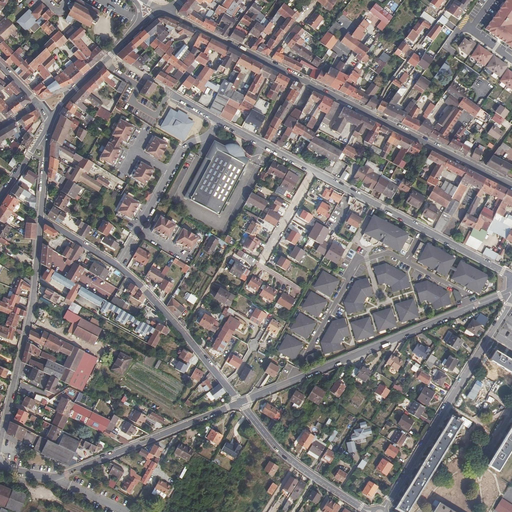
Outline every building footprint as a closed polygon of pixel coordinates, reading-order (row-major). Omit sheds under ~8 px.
[(98,11),(78,0),(75,0),(74,3),(73,4),(72,3),(69,4),(68,7),(68,9),(70,10),(69,10),(70,11),(67,15),(65,20),(71,23),(73,19),(82,24),(84,25),(89,27),(91,23),(94,25),(99,17),(96,15),(98,11)] [(189,0),(179,13),(187,19),(193,12),(195,9),(199,3),(204,6),(204,4),(201,3),(203,0),(189,0)] [(227,0),(222,7),(227,10),(232,3),(234,0),(227,0)] [(234,0),(232,3),(237,6),(243,9),(244,6),(241,4),(243,0),(244,0),(249,3),(251,0),(234,0)] [(335,0),(328,0),(324,6),(330,11),(337,1),(335,0)] [(442,0),(435,0),(432,5),(437,8),(442,0)] [(453,4),(462,11),(468,3),(470,0),(463,0),(460,4),(455,0),(453,4)] [(511,47),(511,0),(501,0),(483,26),(482,28),(511,47)] [(199,3),(195,9),(201,13),(205,7),(204,6),(199,3)] [(237,6),(232,3),(227,10),(232,14),(237,6)] [(254,12),(250,18),(256,22),(263,10),(253,3),(249,9),(254,12)] [(42,4),(31,14),(31,15),(24,21),(19,26),(25,32),(29,29),(35,23),(39,27),(46,21),(52,15),(43,6),(42,4)] [(296,13),(293,11),(285,5),(283,4),(269,22),(272,25),(279,15),(286,19),(288,17),(291,19),(296,13)] [(384,9),(377,4),(371,12),(387,24),(393,17),(384,9)] [(453,4),(447,11),(457,18),(462,11),(453,4)] [(226,13),(227,10),(222,7),(219,6),(216,11),(224,16),(226,13)] [(24,21),(31,15),(29,14),(30,12),(28,10),(16,22),(19,26),(24,21)] [(286,19),(282,24),(289,29),(301,14),(298,11),(297,11),(296,13),(291,19),(288,17),(286,19)] [(202,17),(193,12),(187,19),(202,26),(209,19),(204,17),(204,18),(202,17)] [(318,14),(315,12),(307,23),(315,29),(323,18),(318,14)] [(419,17),(420,18),(430,25),(434,20),(424,12),(419,17)] [(220,26),(218,25),(213,32),(225,38),(226,37),(237,20),(231,17),(231,16),(226,13),(224,16),(221,20),(227,24),(222,30),(219,28),(220,26)] [(240,21),(252,28),(255,23),(256,22),(250,18),(244,15),(240,21)] [(0,36),(0,37),(3,40),(16,29),(6,18),(5,17),(0,22),(0,36)] [(209,19),(202,26),(213,32),(218,25),(217,24),(217,23),(209,18),(209,19)] [(430,25),(420,18),(416,24),(422,28),(424,26),(428,29),(430,25)] [(148,36),(142,41),(147,47),(149,45),(154,40),(164,29),(162,27),(160,23),(157,19),(149,26),(143,31),(148,36)] [(168,19),(164,24),(166,25),(165,27),(168,29),(166,31),(164,29),(154,40),(161,43),(171,31),(174,28),(175,28),(178,23),(168,19)] [(364,20),(352,37),(358,41),(352,51),(357,55),(355,57),(360,61),(361,60),(365,54),(371,46),(383,31),(377,27),(369,38),(363,33),(370,25),(364,20)] [(54,30),(46,21),(39,27),(47,36),(54,30)] [(328,32),(333,36),(341,26),(335,21),(333,25),(328,32)] [(269,22),(266,27),(263,31),(264,32),(267,34),(271,30),(269,28),(272,25),(269,22)] [(39,27),(35,23),(29,29),(33,33),(39,27)] [(195,32),(178,23),(175,28),(174,28),(171,31),(172,32),(177,30),(186,35),(187,38),(190,37),(195,32)] [(249,33),(253,36),(257,30),(255,29),(257,24),(255,23),(252,28),(250,31),(249,33)] [(282,24),(278,29),(285,34),(289,29),(282,24)] [(422,28),(416,24),(405,38),(412,43),(422,28)] [(287,45),(292,49),(298,41),(302,44),(305,40),(300,36),(305,30),(303,28),(299,25),(296,26),(291,33),(295,36),(287,45)] [(247,32),(237,26),(235,30),(246,36),(249,33),(247,32)] [(258,37),(263,31),(266,27),(265,26),(260,32),(257,30),(253,36),(257,38),(258,37)] [(67,39),(75,32),(71,28),(62,36),(66,40),(67,39)] [(75,32),(67,39),(72,44),(77,40),(85,34),(83,33),(85,31),(80,28),(75,32)] [(437,28),(431,39),(435,41),(440,30),(437,28)] [(285,34),(278,29),(273,35),(276,37),(273,41),(270,47),(272,48),(273,48),(277,45),(285,34)] [(57,32),(54,30),(47,36),(50,39),(51,38),(57,32)] [(246,36),(235,30),(229,38),(241,44),(246,36)] [(57,32),(51,38),(57,45),(59,47),(66,40),(62,36),(58,31),(57,32)] [(137,36),(130,42),(135,47),(137,46),(138,45),(142,41),(148,36),(143,31),(137,36)] [(333,36),(328,32),(320,42),(330,49),(331,48),(338,40),(333,36)] [(358,41),(352,37),(347,32),(340,42),(352,51),(358,41)] [(204,43),(207,45),(210,39),(208,38),(199,34),(196,39),(204,43)] [(467,39),(462,36),(456,45),(466,53),(474,41),(469,38),(467,39)] [(45,49),(49,53),(57,45),(51,38),(50,39),(42,46),(45,49)] [(256,53),(256,52),(257,51),(262,44),(264,41),(263,40),(260,38),(259,38),(250,49),(250,50),(256,53)] [(224,55),(228,48),(210,39),(207,45),(204,50),(202,53),(200,52),(197,57),(195,60),(199,63),(204,66),(213,71),(216,72),(217,70),(218,68),(217,67),(207,61),(207,56),(205,54),(207,51),(209,48),(220,54),(218,58),(221,60),(223,61),(226,56),(224,55)] [(267,56),(272,48),(270,47),(273,41),(270,39),(266,45),(265,44),(265,46),(262,44),(257,51),(267,56)] [(9,47),(3,40),(0,43),(0,47),(4,52),(9,47)] [(91,54),(77,40),(72,44),(74,46),(86,59),(91,54)] [(161,43),(154,40),(149,45),(155,50),(161,43)] [(166,52),(169,48),(174,42),(173,40),(171,42),(170,41),(168,41),(164,45),(161,43),(155,50),(154,52),(162,58),(166,52)] [(130,65),(139,56),(147,47),(142,41),(138,45),(143,49),(137,55),(135,53),(139,49),(137,46),(135,47),(130,42),(116,56),(121,60),(122,59),(130,65)] [(308,49),(302,44),(298,41),(292,49),(317,67),(323,60),(315,54),(308,49)] [(409,47),(402,42),(397,49),(399,51),(404,54),(409,47)] [(482,64),(491,52),(477,43),(469,54),(482,64)] [(174,57),(178,60),(186,50),(188,47),(184,44),(175,55),(174,57)] [(202,53),(204,50),(194,44),(192,47),(200,52),(202,53)] [(86,71),(90,68),(84,62),(86,59),(74,46),(69,51),(76,58),(74,60),(76,62),(75,65),(76,68),(82,75),(86,71)] [(14,52),(9,47),(4,52),(7,54),(9,57),(14,52)] [(91,54),(86,59),(84,62),(90,68),(98,61),(105,55),(101,51),(97,47),(94,50),(91,54)] [(197,57),(200,52),(192,47),(192,48),(190,53),(197,57)] [(284,65),(289,57),(283,54),(285,50),(284,50),(280,47),(271,58),(284,65)] [(19,67),(23,62),(17,56),(22,51),(19,48),(14,52),(9,57),(5,61),(9,66),(14,62),(19,67)] [(232,60),(236,63),(241,54),(236,52),(228,48),(224,55),(226,56),(223,61),(220,66),(219,66),(218,68),(217,70),(223,74),(225,69),(226,69),(232,60)] [(27,67),(23,62),(19,67),(14,71),(24,81),(36,70),(41,64),(51,55),(51,54),(49,53),(45,49),(27,67)] [(178,60),(182,63),(190,53),(186,50),(178,60)] [(398,53),(395,51),(394,53),(404,61),(406,58),(398,53)] [(167,62),(172,56),(170,54),(166,52),(162,58),(167,62)] [(190,53),(182,63),(183,64),(189,68),(191,65),(195,60),(197,57),(190,53)] [(139,56),(130,65),(133,66),(139,70),(149,57),(146,54),(142,58),(139,56)] [(254,61),(241,54),(236,63),(250,70),(254,73),(255,73),(253,75),(254,76),(253,78),(254,79),(262,66),(259,64),(254,61)] [(505,64),(492,54),(484,65),(498,75),(505,64)] [(41,64),(46,70),(55,61),(51,55),(41,64)] [(174,57),(172,56),(167,62),(171,64),(163,73),(160,71),(155,78),(161,82),(167,75),(173,66),(178,60),(174,57)] [(289,57),(284,65),(286,66),(285,66),(299,73),(303,65),(289,57)] [(386,64),(376,57),(374,60),(383,67),(386,64)] [(429,64),(421,58),(415,66),(423,72),(429,64)] [(178,70),(183,64),(182,63),(178,60),(173,66),(178,70)] [(312,70),(314,67),(304,62),(303,65),(312,70)] [(316,81),(330,87),(339,72),(344,65),(340,62),(336,70),(330,68),(329,71),(327,75),(324,73),(321,71),(316,81)] [(63,71),(73,83),(77,79),(82,75),(76,68),(75,65),(73,63),(64,70),(63,71)] [(41,64),(36,70),(44,80),(51,76),(46,70),(41,64)] [(183,64),(178,70),(179,71),(173,79),(167,75),(161,82),(172,88),(183,75),(186,77),(191,71),(189,70),(190,69),(189,68),(183,64)] [(213,71),(204,66),(198,75),(207,81),(209,82),(213,71)] [(240,70),(234,66),(226,81),(223,79),(220,85),(230,89),(240,70)] [(268,68),(262,66),(254,79),(250,86),(248,91),(245,96),(244,96),(240,103),(237,110),(247,116),(250,110),(257,97),(258,96),(254,95),(264,77),(267,79),(268,77),(271,70),(268,68)] [(316,68),(314,67),(312,70),(309,77),(316,81),(321,71),(316,68)] [(378,74),(369,67),(368,68),(364,76),(372,83),(378,74)] [(110,74),(103,68),(100,71),(97,74),(103,81),(108,84),(111,86),(113,88),(115,85),(109,80),(106,78),(110,74)] [(157,70),(154,68),(148,75),(153,79),(157,73),(156,71),(157,70)] [(348,78),(351,80),(353,81),(355,82),(359,76),(355,73),(358,70),(355,68),(353,70),(348,78)] [(511,88),(511,71),(506,68),(498,80),(511,88)] [(339,72),(330,87),(338,91),(348,78),(353,70),(352,69),(347,76),(339,72)] [(271,81),(274,83),(278,73),(275,72),(271,70),(268,77),(271,79),(272,79),(271,81)] [(73,83),(63,71),(57,77),(59,80),(56,82),(61,88),(65,86),(73,83)] [(409,75),(405,72),(401,79),(405,82),(409,75)] [(281,86),(279,90),(282,92),(284,88),(285,88),(290,79),(278,73),(274,83),(281,86)] [(82,88),(90,94),(93,91),(96,88),(97,88),(99,86),(99,85),(103,81),(97,74),(89,81),(85,85),(82,88)] [(205,85),(207,81),(198,75),(192,84),(195,86),(202,90),(204,92),(207,87),(205,85)] [(424,121),(422,124),(416,131),(428,137),(429,136),(435,139),(449,118),(458,106),(464,97),(472,86),(456,75),(446,90),(451,94),(445,102),(450,106),(445,108),(433,127),(424,121)] [(430,83),(420,76),(413,87),(422,94),(424,91),(430,83)] [(351,80),(348,78),(338,91),(345,94),(350,86),(348,85),(351,80)] [(156,85),(148,80),(140,93),(149,98),(156,85)] [(400,89),(402,86),(403,85),(395,80),(392,83),(400,89)] [(17,86),(12,81),(11,82),(6,86),(10,90),(14,93),(16,96),(21,92),(16,87),(17,86)] [(61,88),(56,82),(55,81),(47,87),(46,88),(38,96),(42,99),(51,95),(50,93),(61,88)] [(125,88),(127,84),(122,81),(116,91),(122,94),(125,88)] [(293,81),(289,88),(291,89),(298,93),(302,86),(293,81)] [(38,96),(46,88),(42,82),(37,86),(35,84),(30,88),(33,90),(32,91),(38,96)] [(208,87),(216,92),(219,88),(210,83),(208,87)] [(273,101),(279,90),(281,86),(274,83),(266,97),(273,101)] [(372,83),(366,91),(359,101),(366,104),(365,106),(374,110),(378,101),(372,98),(379,88),(372,83)] [(135,89),(129,84),(116,105),(124,110),(125,108),(133,92),(135,89)] [(195,86),(192,84),(184,96),(187,98),(195,86)] [(216,92),(218,93),(240,103),(244,96),(230,89),(220,85),(219,88),(216,92)] [(354,88),(350,86),(345,94),(350,97),(354,88)] [(404,87),(402,86),(400,89),(391,102),(383,112),(390,116),(396,108),(394,107),(406,90),(403,88),(404,87)] [(215,99),(218,93),(216,92),(208,87),(207,87),(204,92),(215,99)] [(90,94),(82,88),(76,94),(69,101),(78,107),(84,111),(87,108),(83,105),(82,105),(81,104),(86,98),(98,108),(102,103),(90,94)] [(359,90),(358,91),(353,98),(359,101),(366,91),(362,88),(359,90)] [(285,100),(292,104),(298,93),(291,89),(289,93),(287,92),(283,99),(285,100)] [(197,103),(204,92),(202,90),(195,102),(197,103)] [(319,104),(324,97),(320,94),(313,91),(302,112),(305,115),(308,113),(314,102),(315,102),(319,104)] [(237,110),(240,103),(218,93),(215,99),(209,110),(230,122),(237,110)] [(25,96),(18,102),(22,107),(30,100),(25,96)] [(326,114),(333,101),(329,99),(324,97),(319,104),(315,112),(317,113),(318,110),(322,112),(326,114)] [(480,108),(464,97),(458,106),(474,117),(480,108)] [(280,106),(273,117),(281,121),(292,104),(285,100),(282,105),(282,104),(281,106),(280,106)] [(383,112),(391,102),(388,100),(385,103),(381,101),(377,110),(383,112)] [(64,109),(80,120),(83,116),(81,115),(75,111),(78,107),(69,101),(67,105),(64,109)] [(339,104),(333,101),(326,114),(324,118),(330,121),(338,105),(339,104)] [(22,108),(22,107),(18,102),(10,108),(13,114),(15,113),(22,108)] [(394,118),(401,122),(407,114),(413,107),(414,105),(414,104),(411,102),(404,112),(399,110),(394,118)] [(435,106),(431,104),(425,113),(425,114),(426,115),(427,116),(435,106)] [(508,110),(499,104),(494,111),(503,118),(508,110)] [(0,112),(6,119),(13,114),(10,108),(8,105),(0,111),(0,112)] [(84,111),(78,107),(75,111),(81,115),(84,111)] [(170,107),(160,127),(185,140),(194,121),(188,117),(189,114),(178,109),(177,111),(170,107)] [(353,125),(357,127),(362,117),(358,114),(344,107),(336,122),(334,122),(331,129),(330,129),(340,134),(347,122),(353,125)] [(416,131),(422,124),(415,120),(420,111),(415,108),(414,107),(408,115),(407,114),(401,122),(401,124),(416,131)] [(80,120),(64,109),(63,108),(62,110),(61,111),(59,114),(60,114),(86,131),(90,126),(83,121),(80,120)] [(110,115),(98,108),(95,115),(107,121),(110,115)] [(289,116),(297,120),(302,112),(295,108),(289,116)] [(399,110),(396,108),(390,116),(394,118),(399,110)] [(21,119),(14,123),(18,129),(20,127),(19,125),(24,121),(28,125),(33,119),(35,121),(39,116),(39,115),(36,110),(21,118),(21,119)] [(254,122),(258,114),(250,110),(247,116),(244,122),(251,126),(254,122)] [(81,142),(86,131),(60,114),(56,126),(54,129),(54,130),(51,138),(62,145),(65,137),(67,131),(69,127),(78,132),(76,136),(81,142)] [(85,118),(83,121),(90,126),(94,118),(87,114),(85,118)] [(254,122),(251,126),(258,130),(264,117),(258,114),(254,122)] [(287,127),(292,130),(296,122),(297,120),(289,116),(284,125),(287,127)] [(281,121),(273,117),(268,127),(269,128),(263,139),(269,142),(280,123),(281,121)] [(316,120),(311,117),(305,128),(306,128),(310,131),(316,120)] [(374,123),(362,117),(357,127),(352,136),(357,139),(360,135),(361,135),(365,128),(370,130),(374,123)] [(330,121),(324,118),(319,126),(325,129),(328,125),(330,121)] [(435,139),(447,146),(451,141),(444,136),(454,122),(449,118),(435,139)] [(120,120),(116,127),(129,135),(133,127),(127,123),(120,120)] [(301,136),(306,128),(305,128),(296,122),(292,130),(288,136),(295,141),(294,143),(296,144),(301,136)] [(375,122),(374,123),(370,130),(377,134),(379,131),(382,126),(375,122)] [(19,131),(18,129),(14,123),(9,127),(8,126),(3,130),(0,131),(0,142),(3,146),(8,144),(5,139),(8,138),(11,136),(12,137),(14,136),(15,137),(16,138),(21,135),(20,132),(19,131)] [(20,132),(21,135),(22,136),(30,127),(28,125),(20,132)] [(484,129),(478,125),(475,128),(478,129),(475,133),(480,135),(484,129)] [(503,132),(493,125),(488,132),(498,139),(503,132)] [(382,126),(379,131),(386,135),(390,137),(387,142),(393,145),(398,134),(392,131),(389,129),(382,126)] [(30,127),(22,136),(21,138),(23,140),(20,145),(26,149),(30,142),(32,139),(27,135),(29,132),(30,132),(33,129),(30,127)] [(125,142),(129,135),(116,127),(112,135),(119,138),(118,139),(121,140),(125,142)] [(129,136),(126,142),(128,143),(136,128),(134,127),(129,136)] [(282,148),(288,136),(292,130),(287,127),(279,142),(277,142),(276,145),(282,148)] [(457,151),(461,144),(457,142),(458,141),(457,140),(458,139),(456,137),(458,135),(460,137),(465,129),(463,128),(461,127),(451,141),(447,146),(457,151)] [(310,141),(314,135),(315,133),(310,131),(306,128),(301,136),(310,141)] [(377,134),(370,130),(367,136),(374,139),(377,134)] [(398,134),(393,145),(396,147),(397,147),(398,145),(402,147),(401,150),(392,164),(398,166),(401,161),(407,151),(413,141),(402,136),(398,134)] [(16,138),(15,137),(13,138),(12,137),(11,136),(8,138),(5,139),(8,144),(3,146),(0,142),(0,148),(1,148),(3,150),(12,159),(13,156),(14,155),(8,149),(11,147),(10,145),(15,142),(16,143),(20,139),(21,138),(22,136),(21,135),(16,138)] [(119,138),(112,135),(110,139),(108,142),(114,146),(115,145),(118,139),(119,138)] [(144,150),(146,151),(154,136),(152,135),(144,150)] [(322,156),(329,143),(314,135),(310,141),(307,147),(322,156)] [(154,136),(146,151),(147,152),(155,137),(154,136)] [(357,139),(352,136),(347,146),(351,149),(357,139)] [(374,139),(367,136),(363,143),(365,144),(366,142),(371,145),(374,139)] [(161,140),(155,137),(147,152),(151,154),(150,155),(153,156),(153,155),(159,159),(162,155),(166,149),(165,148),(168,144),(161,140)] [(16,152),(20,145),(23,140),(21,138),(20,139),(16,143),(15,142),(10,145),(11,147),(16,152)] [(82,172),(86,175),(87,173),(88,173),(88,172),(90,170),(93,163),(86,159),(75,153),(62,145),(51,138),(49,144),(51,145),(50,150),(49,157),(58,161),(60,162),(61,160),(58,158),(59,156),(61,152),(79,162),(78,163),(77,166),(83,169),(82,172)] [(223,146),(214,141),(205,159),(184,197),(219,215),(248,159),(244,157),(243,154),(242,150),(239,148),(236,146),(233,145),(229,144),(226,145),(223,146)] [(422,146),(413,141),(407,151),(415,155),(413,158),(415,159),(422,146)] [(114,146),(108,142),(100,157),(106,161),(112,165),(121,149),(117,147),(115,145),(114,146)] [(343,150),(329,143),(322,156),(330,160),(332,156),(338,159),(341,153),(343,150)] [(345,146),(343,150),(341,153),(355,161),(359,154),(351,149),(347,146),(345,146)] [(465,155),(470,149),(466,147),(464,146),(459,152),(465,155)] [(503,150),(499,147),(486,166),(505,176),(511,167),(498,157),(503,150)] [(470,149),(465,155),(478,162),(483,152),(475,148),(474,151),(470,149)] [(112,165),(113,165),(121,150),(121,149),(112,165)] [(124,151),(121,150),(113,165),(115,166),(124,151)] [(432,161),(433,162),(437,154),(431,151),(425,162),(430,165),(432,161)] [(388,154),(383,152),(380,157),(385,160),(386,159),(388,154)] [(437,154),(433,162),(437,164),(441,156),(437,154)] [(18,160),(13,156),(12,159),(8,164),(13,168),(18,160)] [(338,159),(332,156),(330,160),(328,165),(333,168),(336,163),(338,160),(338,159)] [(441,156),(437,164),(430,176),(437,179),(444,168),(448,160),(444,158),(441,156)] [(48,168),(60,175),(62,172),(56,169),(57,165),(58,161),(49,157),(49,161),(48,168)] [(467,169),(448,160),(444,168),(463,177),(467,169)] [(130,176),(131,177),(140,162),(138,161),(130,176)] [(410,166),(401,161),(398,166),(407,172),(410,166)] [(140,162),(131,177),(133,177),(141,162),(140,162)] [(145,165),(141,162),(133,177),(139,181),(145,185),(148,180),(152,174),(151,174),(154,169),(147,166),(148,165),(145,164),(145,165)] [(287,171),(272,162),(267,172),(270,174),(271,173),(282,179),(287,171)] [(360,180),(364,182),(371,169),(365,165),(364,167),(360,165),(355,174),(354,176),(356,177),(355,179),(359,181),(360,180)] [(75,169),(70,166),(63,177),(65,178),(68,180),(71,175),(75,169)] [(83,169),(77,166),(75,169),(71,175),(68,180),(75,184),(78,179),(98,191),(101,187),(104,189),(105,186),(96,181),(86,175),(82,172),(83,169)] [(63,177),(60,175),(48,168),(48,172),(47,177),(60,184),(62,182),(65,178),(63,177)] [(371,169),(364,182),(366,183),(365,186),(373,190),(374,188),(378,180),(380,176),(373,172),(374,170),(371,169)] [(479,175),(467,169),(463,177),(456,190),(453,196),(450,200),(452,201),(453,200),(457,202),(468,184),(476,188),(475,190),(478,192),(486,178),(479,175)] [(38,176),(29,170),(28,171),(27,171),(25,174),(26,175),(24,178),(33,184),(37,178),(38,176)] [(349,174),(344,172),(340,179),(345,182),(349,174)] [(286,176),(280,186),(286,190),(291,192),(300,178),(293,173),(290,178),(286,176)] [(96,181),(105,186),(107,187),(109,183),(98,176),(96,181)] [(387,181),(380,176),(378,180),(374,188),(382,193),(388,182),(390,179),(389,178),(387,181)] [(437,179),(430,176),(426,182),(434,186),(437,180),(437,179)] [(490,195),(491,194),(496,184),(491,181),(486,178),(478,192),(469,208),(466,213),(473,217),(476,212),(474,210),(476,207),(476,206),(484,192),(490,195)] [(123,181),(120,179),(113,191),(121,195),(127,184),(123,181)] [(400,185),(390,179),(388,182),(398,188),(400,185)] [(400,185),(398,188),(407,193),(412,185),(402,179),(400,185)] [(75,184),(68,180),(64,188),(61,192),(63,193),(70,197),(73,199),(81,187),(75,184)] [(398,188),(388,182),(382,193),(391,199),(398,188)] [(430,193),(434,186),(426,182),(423,189),(429,192),(430,193)] [(31,194),(27,191),(20,187),(15,184),(12,189),(10,192),(18,198),(20,196),(21,196),(22,194),(26,197),(24,200),(29,203),(28,207),(35,212),(35,197),(31,194)] [(498,208),(507,189),(496,184),(491,194),(498,198),(494,206),(495,206),(498,208)] [(280,186),(279,185),(275,191),(283,195),(286,190),(280,186)] [(448,185),(444,191),(453,196),(456,190),(448,185)] [(434,186),(430,193),(429,195),(435,199),(441,189),(437,187),(434,186)] [(334,190),(331,188),(329,191),(326,189),(322,196),(328,199),(331,195),(333,197),(334,195),(331,194),(332,192),(338,196),(337,198),(339,199),(338,201),(339,202),(343,195),(340,193),(339,194),(333,191),(334,190)] [(450,200),(453,196),(444,191),(441,189),(435,199),(434,201),(446,207),(450,200)] [(507,204),(511,206),(511,191),(507,189),(498,208),(493,217),(487,229),(492,232),(507,204)] [(268,200),(252,190),(247,200),(263,209),(268,200)] [(424,198),(412,191),(406,202),(411,205),(410,207),(409,210),(411,211),(412,209),(414,206),(418,209),(424,198)] [(1,205),(12,211),(16,205),(18,206),(19,204),(18,203),(19,202),(8,194),(4,200),(1,205)] [(62,194),(61,194),(54,205),(61,210),(67,213),(69,209),(65,207),(70,199),(69,198),(62,194)] [(133,200),(126,196),(117,211),(124,215),(130,218),(139,203),(133,200)] [(358,200),(350,197),(348,202),(352,204),(351,205),(354,206),(358,200)] [(283,201),(277,198),(263,220),(274,227),(281,216),(276,213),(283,201)] [(452,201),(450,200),(446,207),(443,212),(450,215),(452,216),(459,203),(457,202),(453,200),(452,201)] [(330,207),(322,202),(316,211),(325,216),(330,207)] [(142,205),(139,203),(130,218),(133,220),(142,205)] [(438,210),(427,203),(421,215),(432,221),(438,210)] [(0,220),(2,222),(5,224),(8,219),(11,213),(12,211),(1,205),(0,206),(0,220)] [(53,207),(52,207),(47,216),(55,221),(57,217),(62,220),(65,215),(60,212),(53,207)] [(450,215),(443,212),(439,219),(448,224),(450,220),(448,219),(450,215)] [(485,233),(487,229),(493,217),(490,216),(482,212),(478,219),(473,229),(479,232),(481,229),(484,231),(484,232),(485,233)] [(356,229),(362,219),(351,213),(346,222),(356,229)] [(473,217),(466,213),(461,222),(473,229),(478,219),(473,217)] [(165,219),(156,214),(153,221),(153,222),(156,223),(155,225),(155,226),(153,229),(168,238),(172,232),(179,236),(176,242),(191,250),(193,247),(194,247),(195,245),(198,246),(202,240),(194,235),(179,227),(171,223),(171,222),(165,219)] [(317,215),(315,214),(313,216),(308,214),(305,220),(309,222),(309,224),(311,225),(317,215)] [(408,235),(400,231),(401,230),(380,219),(379,220),(373,216),(363,236),(366,242),(372,245),(378,243),(379,241),(395,249),(395,248),(400,251),(401,249),(407,252),(414,239),(408,236),(408,235)] [(448,224),(439,219),(437,223),(434,229),(442,233),(448,224)] [(84,223),(78,220),(75,225),(81,228),(84,223)] [(113,226),(104,221),(98,231),(107,237),(113,226)] [(246,232),(250,234),(254,237),(258,230),(260,229),(261,227),(261,226),(252,221),(246,232)] [(5,224),(2,222),(0,224),(0,236),(4,239),(6,236),(6,235),(10,227),(5,224)] [(35,224),(27,223),(25,237),(25,238),(32,239),(35,239),(37,224),(35,224)] [(87,225),(84,223),(81,228),(78,234),(84,239),(91,227),(87,225)] [(310,239),(316,242),(324,228),(316,223),(308,237),(310,239)] [(58,232),(46,225),(44,225),(43,231),(54,238),(58,232)] [(337,235),(324,228),(316,242),(320,244),(319,247),(327,252),(337,235)] [(168,238),(153,229),(151,232),(167,241),(168,238)] [(471,232),(470,231),(463,244),(465,245),(468,238),(471,232)] [(254,237),(250,234),(243,247),(251,252),(252,251),(252,252),(254,248),(256,244),(258,245),(261,241),(254,237)] [(118,245),(105,237),(102,242),(115,250),(118,245)] [(212,237),(211,237),(204,249),(210,253),(218,241),(217,240),(212,237)] [(191,250),(176,242),(174,245),(189,254),(191,250)] [(455,258),(448,255),(449,254),(435,247),(435,248),(427,244),(426,245),(420,242),(413,255),(420,258),(419,260),(426,264),(426,265),(434,269),(434,268),(439,271),(438,272),(446,276),(455,258)] [(62,256),(67,259),(74,263),(84,248),(76,243),(72,250),(70,249),(67,247),(62,256)] [(40,264),(47,268),(50,270),(51,258),(52,252),(52,250),(42,244),(42,247),(42,252),(40,264)] [(151,255),(138,248),(132,258),(145,265),(151,255)] [(299,252),(293,248),(287,257),(294,261),(299,252)] [(498,254),(486,248),(483,254),(495,261),(498,254)] [(257,260),(239,250),(236,255),(250,263),(249,264),(253,266),(257,260)] [(69,272),(65,278),(74,283),(74,284),(78,278),(79,277),(80,275),(80,274),(83,269),(82,268),(74,263),(67,259),(65,262),(72,267),(71,269),(69,272)] [(288,262),(283,259),(278,266),(284,269),(288,262)] [(185,264),(177,260),(175,263),(183,268),(185,264)] [(471,289),(479,293),(481,290),(484,291),(487,288),(489,285),(489,281),(487,279),(488,276),(481,272),(481,273),(467,266),(468,265),(461,261),(451,279),(458,282),(459,281),(472,289),(471,289)] [(109,272),(94,263),(89,272),(104,281),(109,272)] [(235,263),(233,267),(245,275),(246,272),(244,271),(245,268),(239,265),(235,263)] [(375,267),(380,283),(386,282),(393,285),(394,291),(411,286),(407,275),(386,264),(375,267)] [(161,273),(151,266),(145,275),(156,282),(161,273)] [(247,276),(245,275),(233,267),(230,272),(245,281),(247,276)] [(65,278),(50,270),(47,268),(41,280),(47,283),(50,278),(70,290),(74,283),(65,278)] [(315,287),(330,296),(339,280),(323,271),(315,287)] [(258,279),(253,276),(247,285),(257,291),(262,283),(258,280),(258,279)] [(31,281),(25,277),(22,280),(31,286),(31,281)] [(22,280),(19,278),(14,289),(20,291),(21,288),(30,291),(30,288),(31,286),(22,280)] [(373,295),(368,278),(357,282),(345,302),(348,313),(365,309),(363,303),(367,296),(373,295)] [(167,281),(163,279),(159,287),(168,292),(172,284),(170,283),(171,281),(168,279),(167,281)] [(452,302),(449,291),(428,280),(417,284),(422,300),(427,298),(435,302),(436,308),(452,302)] [(70,290),(66,298),(72,302),(76,295),(80,287),(77,285),(76,285),(74,284),(74,283),(70,290)] [(130,297),(133,298),(138,290),(139,288),(130,283),(126,289),(132,294),(130,297)] [(277,293),(266,285),(260,295),(272,302),(277,293)] [(80,287),(76,295),(98,307),(103,300),(80,287)] [(70,306),(72,302),(66,298),(47,288),(45,292),(45,293),(43,297),(52,302),(56,304),(59,298),(64,301),(64,302),(70,306)] [(461,290),(455,288),(454,290),(459,299),(464,296),(461,290)] [(217,293),(228,299),(230,295),(220,289),(217,293)] [(138,290),(133,298),(142,304),(143,302),(145,298),(138,290)] [(327,301),(312,292),(303,308),(318,316),(327,301)] [(233,302),(228,299),(217,293),(215,298),(214,298),(226,305),(229,308),(233,302)] [(4,297),(2,302),(14,307),(15,303),(18,304),(20,298),(18,297),(18,296),(12,294),(11,297),(8,295),(7,298),(4,297)] [(295,301),(283,294),(277,304),(283,308),(284,307),(290,311),(295,301)] [(197,299),(191,295),(187,300),(194,305),(197,299)] [(43,297),(41,296),(40,299),(50,305),(52,302),(43,297)] [(121,311),(126,303),(114,297),(110,304),(115,307),(121,311)] [(186,309),(172,297),(166,306),(177,318),(186,309)] [(402,321),(419,316),(414,299),(397,304),(402,321)] [(11,312),(14,307),(2,302),(0,301),(0,310),(10,314),(11,314),(11,312)] [(115,307),(105,301),(99,311),(104,314),(107,309),(112,312),(115,307)] [(81,307),(72,302),(70,306),(68,310),(77,315),(81,307)] [(127,302),(126,303),(121,311),(124,312),(130,304),(127,302)] [(159,313),(149,302),(146,306),(158,314),(159,313)] [(19,309),(14,307),(11,312),(19,316),(21,310),(19,309)] [(115,307),(112,312),(117,315),(115,320),(119,323),(125,313),(124,312),(121,311),(115,307)] [(380,330),(397,325),(392,308),(375,313),(380,330)] [(267,315),(256,309),(251,317),(261,322),(264,318),(265,319),(267,315)] [(11,314),(10,314),(9,317),(6,325),(15,329),(18,321),(19,317),(24,319),(24,317),(25,318),(26,316),(27,312),(21,310),(19,316),(11,312),(11,314)] [(77,315),(68,310),(63,319),(73,323),(77,326),(79,321),(81,317),(77,315)] [(228,320),(222,330),(231,335),(234,329),(236,330),(240,323),(231,318),(232,315),(227,312),(226,313),(225,315),(223,318),(228,320)] [(125,313),(119,323),(124,326),(127,321),(132,324),(135,318),(125,313)] [(202,319),(211,325),(212,324),(213,324),(215,321),(211,318),(212,317),(209,316),(209,317),(205,314),(202,319)] [(292,329),(307,338),(316,323),(301,314),(292,329)] [(217,329),(211,325),(202,319),(198,317),(197,319),(196,322),(215,333),(217,329)] [(369,317),(353,323),(358,340),(375,334),(369,317)] [(102,323),(93,318),(90,322),(99,328),(102,323)] [(135,318),(132,324),(136,326),(134,331),(139,334),(145,324),(135,318)] [(350,334),(345,318),(334,322),(323,342),(326,353),(342,349),(340,343),(344,336),(350,334)] [(481,325),(473,319),(466,329),(474,334),(475,335),(481,325)] [(160,324),(153,320),(151,324),(155,326),(153,329),(155,330),(156,331),(163,334),(166,336),(170,331),(159,324),(160,324)] [(281,325),(272,320),(267,329),(272,332),(272,334),(275,335),(276,334),(281,325)] [(0,335),(12,341),(15,329),(6,325),(5,328),(3,327),(4,323),(0,321),(0,335)] [(77,326),(98,337),(100,332),(79,321),(77,326)] [(77,327),(77,326),(73,323),(68,332),(73,335),(77,327)] [(246,327),(240,323),(236,330),(235,331),(241,335),(246,327)] [(145,324),(139,334),(144,337),(146,332),(152,335),(155,330),(153,329),(145,324)] [(98,337),(77,327),(73,335),(93,345),(98,337)] [(231,335),(222,330),(216,341),(214,345),(212,348),(220,353),(231,335)] [(28,338),(44,346),(50,335),(45,333),(43,332),(41,336),(30,331),(28,338)] [(163,334),(156,331),(149,344),(156,348),(163,334)] [(50,335),(44,346),(58,353),(59,352),(69,356),(73,347),(50,335)] [(280,351),(295,360),(304,344),(288,335),(280,351)] [(463,341),(452,335),(446,344),(457,351),(463,341)] [(25,364),(34,368),(36,369),(36,368),(43,371),(45,367),(44,366),(30,360),(31,355),(34,356),(35,355),(39,356),(41,351),(32,345),(27,343),(25,351),(23,357),(22,362),(25,364)] [(424,347),(418,343),(413,351),(424,359),(430,349),(425,346),(424,347)] [(79,362),(84,352),(73,347),(69,356),(64,367),(75,372),(79,362)] [(193,354),(184,349),(183,351),(181,349),(179,353),(181,355),(179,358),(188,362),(193,354)] [(440,354),(434,350),(427,360),(433,364),(440,354)] [(511,361),(503,356),(495,351),(489,360),(511,373),(511,361)] [(132,359),(120,353),(112,369),(123,375),(132,359)] [(47,360),(54,363),(56,359),(46,354),(44,359),(47,360)] [(87,366),(92,356),(87,354),(82,364),(87,366)] [(92,356),(87,366),(92,368),(97,359),(92,356)] [(238,369),(242,361),(232,356),(228,364),(238,369)] [(403,364),(391,356),(386,364),(391,367),(391,368),(397,372),(403,364)] [(458,361),(451,356),(447,363),(444,361),(442,365),(452,371),(458,361)] [(44,372),(51,375),(59,379),(69,384),(75,372),(64,367),(54,363),(47,360),(44,366),(45,367),(43,371),(43,372),(44,372)] [(186,367),(178,362),(174,370),(182,374),(186,367)] [(75,372),(69,384),(82,391),(92,368),(87,366),(82,364),(78,373),(75,372)] [(265,373),(270,377),(276,367),(270,364),(265,373)] [(348,376),(351,377),(356,368),(354,367),(348,376)] [(361,367),(359,370),(355,376),(366,383),(372,373),(361,367)] [(43,372),(36,369),(34,368),(32,372),(33,372),(29,380),(39,384),(44,372),(43,372)] [(254,373),(245,368),(240,377),(249,383),(254,373)] [(356,368),(351,377),(354,379),(355,376),(359,370),(356,368)] [(203,374),(195,369),(191,377),(199,381),(203,374)] [(447,377),(439,372),(436,377),(434,381),(441,385),(447,377)] [(426,376),(421,373),(417,378),(426,384),(428,386),(430,382),(429,381),(430,378),(426,376)] [(45,390),(52,394),(59,379),(51,375),(45,390)] [(210,383),(205,377),(198,387),(201,391),(204,389),(206,391),(211,387),(209,384),(210,383)] [(345,386),(337,381),(331,390),(339,396),(345,386)] [(219,384),(217,386),(207,394),(206,395),(207,396),(210,400),(211,401),(214,399),(215,400),(226,391),(219,384)] [(383,387),(380,384),(375,392),(386,399),(391,392),(388,389),(388,388),(384,385),(383,387)] [(394,385),(393,387),(404,394),(405,391),(394,385)] [(326,393),(315,387),(309,398),(319,404),(326,393)] [(434,393),(425,387),(417,399),(427,405),(434,393)] [(305,397),(296,391),(291,400),(295,403),(299,406),(304,399),(305,397)] [(53,394),(52,394),(46,406),(52,409),(56,411),(62,398),(53,394)] [(36,401),(26,396),(22,405),(31,410),(32,408),(35,409),(37,405),(34,404),(36,401)] [(69,416),(104,433),(106,429),(110,421),(100,416),(62,398),(56,411),(58,412),(68,417),(69,416)] [(425,408),(415,402),(408,412),(412,415),(418,418),(425,408)] [(283,413),(268,404),(263,412),(278,421),(283,413)] [(28,414),(19,409),(15,419),(24,423),(28,414)] [(147,417),(135,410),(130,420),(142,426),(147,417)] [(58,412),(52,425),(53,425),(62,430),(63,427),(68,417),(58,412)] [(165,420),(151,413),(149,417),(163,424),(165,420)] [(111,420),(116,423),(119,418),(114,415),(111,420)] [(414,421),(404,415),(398,424),(408,430),(414,421)] [(407,511),(462,422),(453,417),(446,428),(435,447),(425,463),(414,481),(404,497),(397,508),(403,511),(407,511)] [(111,432),(116,423),(111,420),(110,421),(106,429),(111,432)] [(26,430),(10,422),(9,427),(7,433),(21,440),(26,430)] [(136,427),(127,422),(122,431),(131,436),(136,427)] [(367,427),(366,422),(360,424),(361,429),(355,431),(355,433),(353,434),(351,437),(351,439),(349,440),(350,442),(347,443),(349,452),(356,450),(353,441),(357,440),(358,443),(361,442),(360,439),(366,438),(365,435),(372,433),(370,426),(367,427)] [(46,439),(53,425),(52,425),(51,424),(44,439),(46,439)] [(53,425),(46,439),(47,440),(56,444),(62,430),(53,425)] [(511,449),(511,427),(509,433),(495,456),(489,466),(498,472),(511,449)] [(223,436),(209,428),(205,437),(211,440),(209,443),(214,446),(216,443),(217,444),(219,440),(221,440),(223,436)] [(106,429),(104,433),(103,435),(108,437),(109,435),(114,438),(116,435),(111,432),(106,429)] [(329,441),(330,442),(337,431),(333,429),(332,432),(334,433),(329,441)] [(70,434),(65,431),(58,445),(56,444),(47,440),(40,454),(47,457),(53,460),(59,463),(68,467),(78,445),(81,439),(70,434)] [(310,443),(313,444),(316,440),(318,436),(315,435),(314,436),(306,431),(298,443),(307,449),(310,443)] [(338,432),(337,431),(330,442),(331,443),(334,439),(338,432)] [(407,437),(398,431),(391,441),(400,447),(407,437)] [(40,454),(47,440),(46,439),(44,439),(40,436),(33,450),(40,454)] [(97,446),(81,439),(78,445),(94,452),(97,446)] [(334,439),(331,443),(321,459),(327,463),(329,462),(330,463),(336,454),(331,451),(337,441),(334,439)] [(316,440),(313,444),(309,450),(319,456),(325,446),(316,440)] [(186,447),(180,443),(174,453),(188,460),(193,451),(190,448),(189,450),(186,448),(186,447)] [(233,447),(226,443),(221,451),(234,459),(241,447),(235,444),(233,447)] [(392,446),(390,444),(385,452),(394,458),(398,450),(394,447),(392,446)] [(153,455),(158,457),(162,450),(154,445),(150,453),(151,454),(153,455)] [(151,454),(150,453),(141,448),(138,454),(145,457),(147,454),(149,455),(151,454)] [(319,456),(309,450),(308,453),(318,459),(319,456)] [(371,457),(367,455),(359,468),(362,471),(371,457)] [(387,457),(385,456),(383,459),(382,459),(377,469),(385,474),(389,468),(390,469),(392,465),(391,464),(393,461),(387,457)] [(146,484),(157,464),(154,462),(148,459),(144,466),(148,469),(143,478),(136,474),(137,471),(131,468),(130,476),(131,476),(139,481),(146,484)] [(278,467),(270,461),(265,470),(269,473),(268,474),(272,476),(278,467)] [(124,470),(109,462),(107,466),(111,469),(108,473),(119,479),(124,470)] [(347,475),(339,470),(338,472),(336,471),(334,474),(336,475),(335,476),(342,481),(347,475)] [(137,484),(139,481),(131,476),(129,479),(128,479),(126,483),(122,489),(130,494),(136,484),(137,484)] [(298,482),(290,477),(283,488),(291,493),(298,482)] [(117,483),(110,479),(107,485),(113,488),(117,483)] [(171,486),(160,480),(155,487),(166,494),(171,486)] [(307,484),(300,480),(293,492),(295,493),(299,496),(307,484)] [(378,486),(370,481),(363,492),(371,497),(378,486)] [(269,488),(274,491),(277,485),(273,482),(269,488)] [(12,489),(0,485),(0,504),(18,511),(19,511),(27,494),(22,492),(21,491),(20,491),(19,491),(13,488),(12,489)] [(166,494),(155,487),(152,492),(164,498),(166,494)] [(321,496),(313,491),(308,499),(315,504),(316,502),(317,503),(320,499),(319,498),(321,496)] [(511,511),(511,503),(502,497),(495,509),(499,511),(511,511)] [(330,511),(336,504),(329,500),(320,511),(330,511)] [(291,504),(287,501),(282,509),(286,511),(291,504)] [(453,511),(439,503),(436,508),(433,511),(453,511)]
